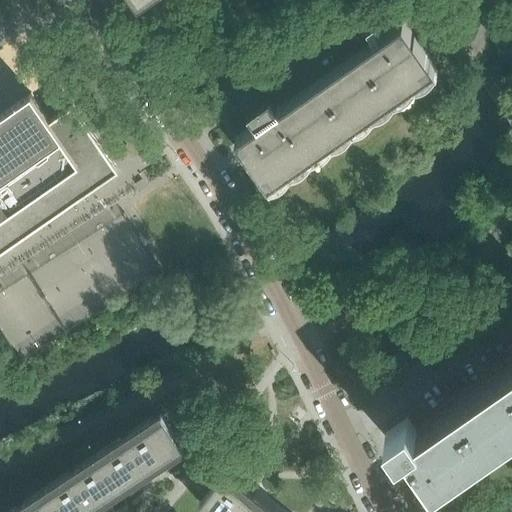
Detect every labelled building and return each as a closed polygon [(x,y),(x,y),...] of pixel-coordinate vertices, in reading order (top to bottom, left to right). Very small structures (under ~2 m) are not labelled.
[(268,183),(412,82),(435,66),(403,20),(398,23),(395,19),(382,28),(380,25),(375,28),(377,32),(373,34),(376,38),(280,105),(278,102),(278,101),(271,91),(249,106),(256,116),(257,116),(258,121),(236,136),(268,183)] [(0,251),(56,212),(118,169),(101,143),(73,103),(50,119),(31,93),(0,114),(0,251)] [(434,483),(511,428),(511,363),(416,430),(408,417),(385,433),(398,450),(409,467),(418,461),(434,483)] [(387,382),(386,380),(377,367),(359,380),(369,395),(387,382)] [(121,487),(183,446),(176,436),(181,433),(173,421),(168,425),(161,414),(100,454),(121,487)] [(63,511),(82,511),(121,487),(100,454),(48,489),(63,511)] [(273,511),(274,511),(253,496),(224,472),(216,482),(212,479),(203,489),(208,493),(200,503),(211,511),(273,511)] [(63,511),(48,489),(10,511),(63,511)]
